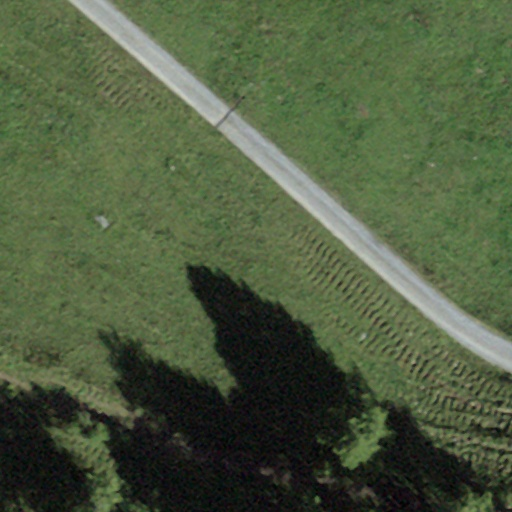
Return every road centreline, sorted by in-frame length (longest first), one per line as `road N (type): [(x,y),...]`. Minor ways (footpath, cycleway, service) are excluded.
road 1 (track): [(90,0),(481,350),(511,358)]
road 2 (track): [(511,510),(154,429),(0,359)]
